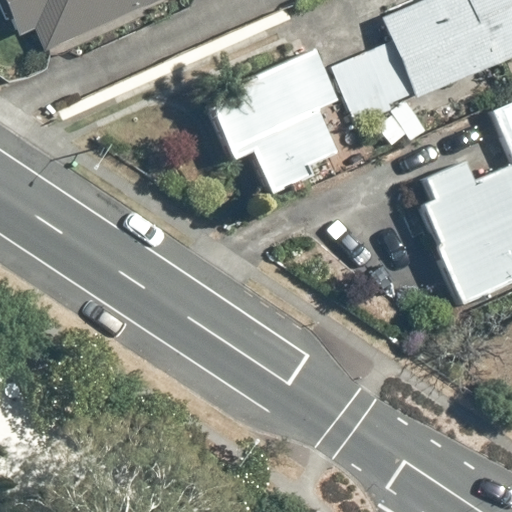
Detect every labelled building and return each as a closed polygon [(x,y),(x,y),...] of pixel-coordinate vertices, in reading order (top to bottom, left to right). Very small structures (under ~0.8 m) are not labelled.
[(0,0),(0,1),(17,39),(33,32),(43,53),(158,0),(0,0)] [(511,0),(432,0),(382,21),(415,99),(511,58),(511,0)] [(334,104),(312,51),(232,85),(237,96),(206,109),(228,163),(249,155),(267,197),(309,179),(304,167),(332,155),(314,112),(334,104)] [(511,102),(489,113),(511,163),(511,102)] [(511,168),(471,187),(460,163),(418,182),(428,204),(420,207),(439,249),(435,251),(460,306),(511,282),(511,168)]
